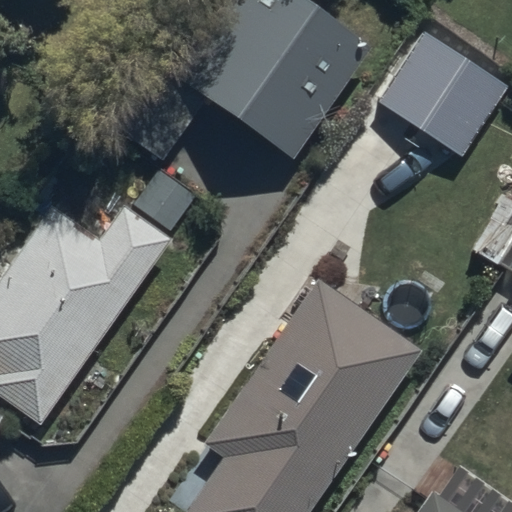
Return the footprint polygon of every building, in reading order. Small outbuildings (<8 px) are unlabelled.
[(326,0),(215,0),(173,63),(290,144),(369,30),(326,0)] [(505,77),(419,21),(373,93),(459,149),(505,77)] [(511,188),(504,183),(471,238),(511,261),(511,269),(511,270),(511,188)] [(0,386),(34,411),(167,227),(121,193),(90,235),(39,198),(0,252),(0,386)] [(185,511),(296,511),(419,337),(316,265),(201,430),(224,446),(180,508),(185,511)] [(479,511),(478,511),(489,496),(448,468),(437,484),(428,478),(404,511),(479,511)]
